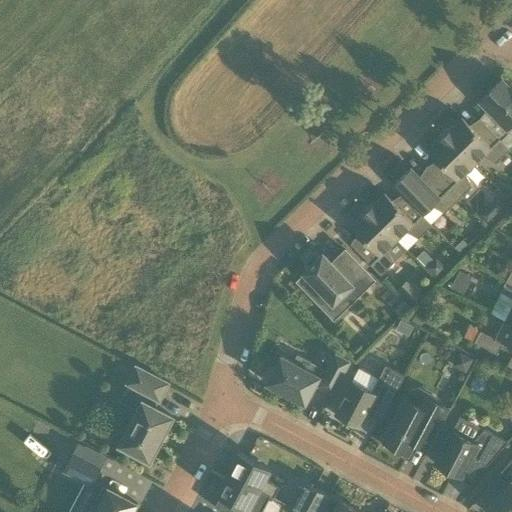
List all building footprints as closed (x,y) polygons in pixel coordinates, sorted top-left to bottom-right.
[(479,101),(492,114),(483,123),(510,150),(511,147),(511,90),(501,80),(479,101)] [(452,125),(442,131),(474,165),(484,156),(496,164),(510,150),(483,123),(475,131),(462,118),(453,126),(452,125)] [(440,165),(432,173),(458,200),(472,187),(465,174),(474,165),(442,131),(435,142),(436,143),(427,151),(440,165)] [(402,194),(407,199),(423,215),(432,206),(444,214),(458,200),(432,173),(423,181),(411,168),(393,185),(402,194)] [(155,259),(143,281),(171,296),(178,282),(194,290),(202,274),(205,276),(213,260),(210,259),(218,243),(190,229),(204,201),(189,193),(170,229),(184,236),(169,266),(155,259)] [(398,208),(391,200),(385,193),(377,202),(375,201),(364,207),(397,240),(406,232),(418,239),(432,225),(423,215),(407,199),(398,208)] [(364,207),(358,217),(359,219),(350,227),(363,240),(354,248),(381,275),(395,262),(388,249),(397,240),(364,207)] [(485,209),(479,215),(488,223),(494,217),(485,209)] [(323,253),(302,273),(304,275),(297,281),(321,305),(328,299),(333,305),(339,298),(347,306),(374,280),(345,250),(335,259),(338,262),(335,265),(323,253)] [(436,258),(426,268),(439,281),(449,271),(436,258)] [(511,283),(511,268),(507,266),(502,276),(507,279),(506,281),(511,283)] [(458,271),(451,287),(465,293),(471,276),(458,271)] [(511,283),(506,281),(500,292),(511,298),(511,283)] [(412,284),(401,295),(411,305),(422,294),(412,284)] [(403,300),(393,311),(400,318),(410,307),(403,300)] [(419,309),(411,321),(420,326),(427,315),(419,309)] [(401,320),(396,329),(409,335),(413,326),(401,320)] [(511,324),(505,321),(504,320),(495,339),(480,331),(469,326),(464,338),(474,343),(476,344),(497,354),(502,344),(511,349),(511,354),(506,366),(511,369),(511,324)] [(460,352),(452,364),(466,372),(473,360),(460,352)] [(332,394),(350,361),(334,353),(316,386),(332,394)] [(270,365),(264,378),(268,380),(266,383),(304,403),(319,375),(306,368),(309,362),(295,354),(292,360),(281,355),(275,367),(270,365)] [(136,364),(125,384),(128,386),(146,395),(158,401),(160,402),(171,382),(136,364)] [(352,381),(334,415),(360,428),(367,414),(380,421),(404,376),(385,365),(371,391),(352,381)] [(415,406),(405,400),(383,441),(387,443),(385,447),(402,456),(405,452),(408,454),(414,444),(428,451),(449,410),(426,398),(424,403),(415,406)] [(143,401),(120,445),(135,454),(133,457),(144,463),(146,460),(150,461),(173,417),(155,407),(143,401)] [(459,476),(461,478),(462,477),(463,475),(472,458),(487,466),(507,442),(484,429),(474,441),(453,430),(435,464),(453,473),(459,476)] [(279,487),(265,480),(271,469),(238,452),(227,473),(270,496),(274,498),(279,487)] [(74,453),(64,471),(84,482),(92,486),(94,481),(102,468),(74,453)] [(220,497),(215,507),(223,511),(261,511),(270,496),(227,473),(216,495),(220,497)] [(84,482),(68,511),(132,511),(136,506),(137,503),(134,502),(111,490),(108,488),(103,486),(94,481),(92,486),(84,482)] [(511,511),(511,482),(487,508),(491,511),(511,511)] [(305,483),(292,508),(299,511),(320,511),(329,496),(305,483)] [(358,511),(340,502),(334,511),(358,511)]
